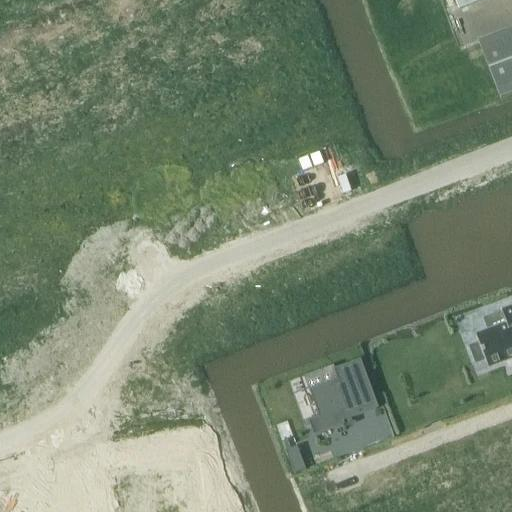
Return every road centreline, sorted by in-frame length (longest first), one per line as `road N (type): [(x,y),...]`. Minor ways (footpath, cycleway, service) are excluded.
road 1 (unclassified): [(511,151),(162,292)]
road 2 (unclassified): [(328,480),(511,411)]
road 3 (unclassified): [(162,292),(88,389),(51,423)]
